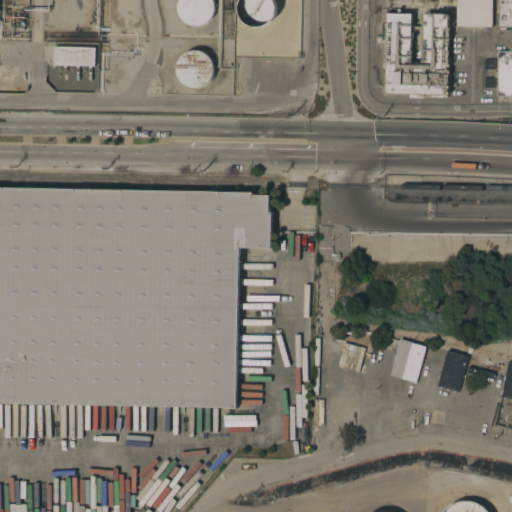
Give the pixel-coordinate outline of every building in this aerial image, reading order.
[(195,26),(192,26),(186,23),(182,18),(179,12),(178,6),(178,3),(179,0),(214,0),(215,2),(216,9),(215,12),(213,18),(208,23),(202,25),(195,26)] [(244,21),(241,17),(239,12),(239,8),(240,2),(241,0),(274,0),(276,5),(276,10),(275,15),(271,21),(267,24),(263,26),(255,27),(250,26),(247,24),(244,21)] [(492,0),(492,27),(456,26),(456,0),(492,0)] [(498,0),(511,0),(511,27),(498,27),(498,0)] [(411,13),(410,62),(422,63),(423,14),(449,14),(447,95),(423,95),(422,98),(409,97),(409,94),(385,94),(386,13),(411,13)] [(54,65),(54,46),(95,47),(94,66),(54,65)] [(198,88),(195,88),(189,87),(183,83),(179,78),(177,72),(177,66),(178,62),(181,57),(186,53),(193,51),(199,51),(205,53),(208,55),(212,60),(214,66),(214,73),(212,79),(207,84),(202,87),(198,88)] [(511,51),(511,96),(497,96),(497,51),(511,51)] [(270,212),(272,212),(271,248),(240,248),(236,409),(0,403),(0,186),(253,192),(253,195),(270,195),(270,212)] [(399,339),(412,342),(412,343),(426,347),(416,382),(389,375),(399,339)] [(447,350),(468,356),(458,392),(437,386),(447,350)] [(508,361),(511,361),(511,399),(501,397),(508,361)] [(443,511),(446,509),(450,506),(455,503),(464,501),(468,501),(473,501),(478,503),(482,506),(486,509),(487,511),(443,511)]
